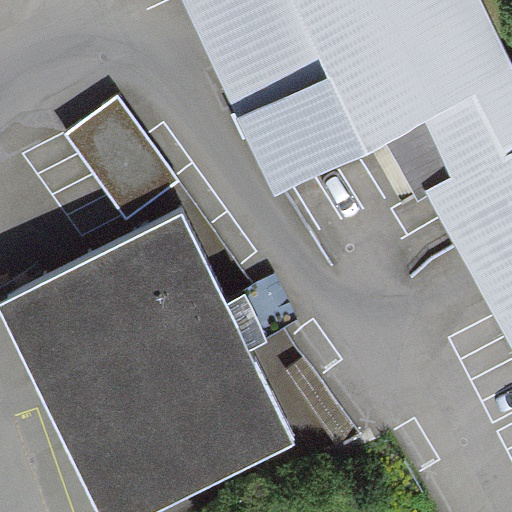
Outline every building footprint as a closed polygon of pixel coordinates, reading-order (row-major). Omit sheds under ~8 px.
[(192,0),(279,179),(391,125),(414,186),(427,178),(511,136),(511,54),(485,0),(192,0)] [(118,88),(64,128),(127,214),(181,174),(118,88)] [(511,136),(427,178),(511,332),(511,136)] [(183,196),(0,285),(0,294),(106,511),(128,511),(298,430),(252,336),(229,290),(183,196)] [(229,290),(252,336),(297,317),(277,270),(229,290)]
